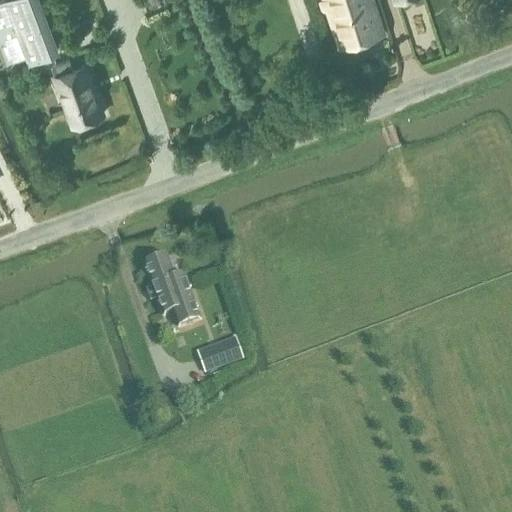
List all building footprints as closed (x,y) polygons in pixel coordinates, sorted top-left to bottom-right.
[(42,0),(0,0),(0,44),(7,62),(27,55),(29,62),(61,49),(42,0)] [(385,33),(374,0),(325,0),(341,47),(385,33)] [(61,88),(74,122),(103,111),(84,62),(72,66),(69,57),(52,63),(55,73),(53,74),(59,89),(61,88)] [(146,269),(164,318),(173,315),(179,330),(200,322),(184,280),(175,283),(167,261),(146,269)] [(199,356),(205,375),(243,362),(236,343),(199,356)] [(151,407),(154,417),(155,419),(169,414),(164,397),(149,402),(151,407)]
